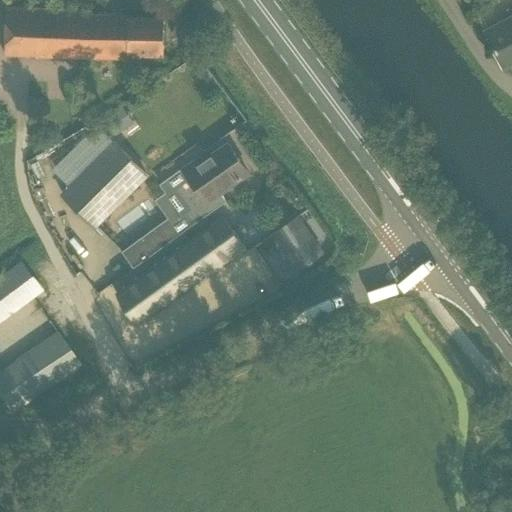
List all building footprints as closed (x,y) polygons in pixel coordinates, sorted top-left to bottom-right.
[(125,54),(127,54),(162,55),(163,18),(128,16),(128,15),(85,13),(85,10),(6,7),(4,54),(125,58),(125,54)] [(511,15),(484,30),(503,68),(511,63),(511,15)] [(113,135),(132,122),(121,106),(102,119),(113,135)] [(115,143),(62,195),(93,226),(146,174),(115,143)] [(227,143),(211,155),(186,173),(188,177),(174,187),(188,207),(181,212),(190,224),(225,199),(221,193),(231,186),(230,185),(248,172),(227,143)] [(222,215),(115,292),(138,324),(244,247),(222,215)] [(297,216),(273,233),(299,269),(322,253),(297,216)] [(156,227),(121,251),(133,267),(167,243),(156,227)] [(0,276),(0,320),(32,297),(42,289),(21,261),(5,272),(0,276)] [(0,396),(11,412),(80,365),(58,332),(57,331),(56,330),(0,368),(0,396)]
